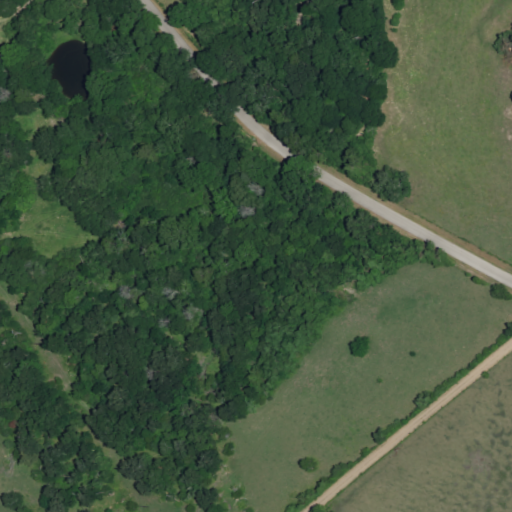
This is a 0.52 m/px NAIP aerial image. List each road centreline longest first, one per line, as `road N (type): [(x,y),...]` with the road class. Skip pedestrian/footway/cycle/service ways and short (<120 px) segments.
road 1 (residential): [(511,274),(331,185),(227,97),(150,0)]
road 2 (residential): [(511,348),(318,511)]
